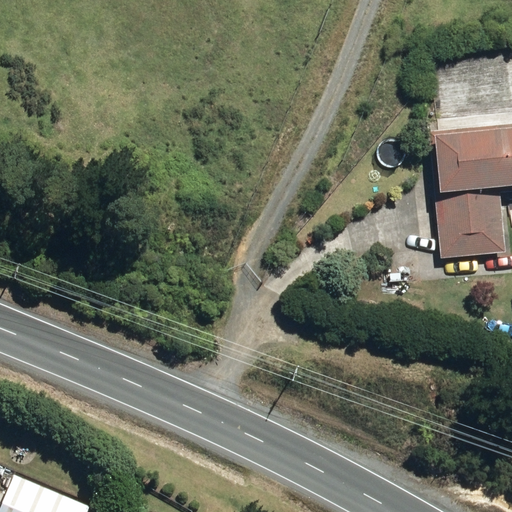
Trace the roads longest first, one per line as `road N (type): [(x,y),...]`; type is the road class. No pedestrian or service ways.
road 1 (unclassified): [(396,511),(249,434),(0,329)]
road 2 (track): [(511,506),(458,489),(344,481)]
